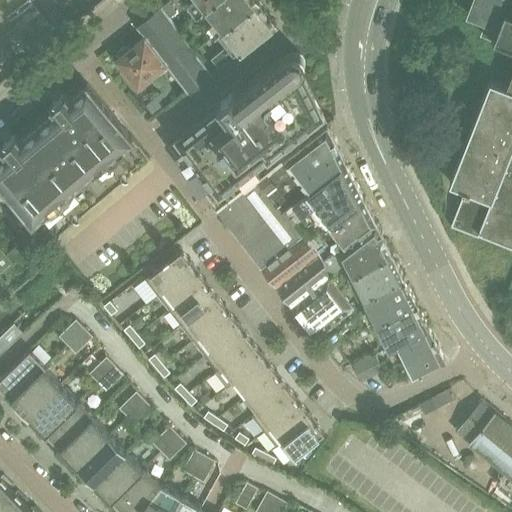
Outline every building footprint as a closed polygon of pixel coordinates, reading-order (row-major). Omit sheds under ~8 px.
[(66,0),(37,0),(49,14),(66,0)] [(188,0),(197,13),(201,10),(213,0),(188,0)] [(213,0),(201,10),(208,20),(206,21),(216,33),(218,32),(257,0),(213,0)] [(226,43),(205,61),(212,70),(276,20),(260,0),(257,0),(218,32),(226,43)] [(511,0),(474,0),(470,14),(486,20),(482,31),(495,36),(494,38),(511,45),(511,71),(507,84),(491,77),(450,180),(463,185),(462,187),(465,188),(452,222),(479,233),(481,229),(511,241),(511,0)] [(166,1),(161,5),(169,15),(174,10),(166,1)] [(145,34),(167,62),(188,89),(212,70),(205,61),(169,15),(161,5),(137,24),(145,34)] [(167,62),(145,34),(117,57),(139,84),(167,62)] [(219,105),(168,144),(217,207),(328,123),(301,70),(302,68),(304,67),(304,65),(305,63),(305,61),(305,59),(305,57),(304,56),(303,54),(302,53),(300,52),(299,51),(298,51),(296,50),(294,50),(293,50),(291,50),(290,51),(288,52),(236,92),(235,90),(217,103),(219,105)] [(0,155),(0,178),(52,240),(74,222),(75,223),(76,224),(77,224),(78,224),(79,223),(80,223),(81,222),(78,219),(123,181),(124,182),(125,182),(126,183),(127,183),(128,182),(129,182),(130,181),(127,178),(152,156),(88,81),(71,96),(67,91),(50,104),(55,109),(22,137),(18,132),(2,145),(6,150),(0,155)] [(152,110),(172,94),(164,84),(145,100),(152,110)] [(217,207),(216,207),(260,264),(273,255),(305,232),(284,206),(346,160),(328,123),(217,207)] [(284,206),(305,232),(310,238),(365,197),(346,160),(284,206)] [(365,197),(310,238),(320,251),(326,259),(377,220),(365,197)] [(12,219),(18,226),(26,219),(21,212),(12,219)] [(40,235),(26,219),(18,226),(31,242),(40,235)] [(377,220),(326,259),(329,273),(341,264),(341,263),(347,260),(353,271),(392,251),(377,220)] [(273,255),(260,264),(276,284),(320,251),(310,238),(305,232),(273,255)] [(156,289),(191,262),(187,257),(188,256),(180,245),(144,274),(156,289)] [(15,246),(7,252),(12,258),(20,252),(15,246)] [(354,305),(329,273),(326,259),(320,251),(276,284),(291,303),(316,335),(354,305)] [(392,251),(353,271),(365,295),(404,275),(392,251)] [(102,280),(108,275),(96,259),(89,264),(102,280)] [(195,267),(191,262),(156,289),(168,305),(204,276),(196,266),(195,267)] [(404,275),(365,295),(377,319),(417,299),(404,275)] [(204,277),(204,276),(168,305),(179,320),(216,291),(208,281),(206,283),(203,278),(204,277)] [(224,301),(216,291),(179,320),(191,335),(228,307),(227,306),(225,307),(222,303),(224,301)] [(417,299),(377,319),(390,344),(399,340),(429,325),(417,299)] [(118,309),(110,300),(104,305),(111,314),(118,309)] [(235,316),(228,307),(191,335),(203,350),(238,323),(234,317),(235,316)] [(67,343),(84,326),(76,318),(59,334),(67,343)] [(124,328),(131,338),(137,332),(130,323),(124,328)] [(242,328),(238,323),(203,350),(215,365),(251,337),(244,327),(242,328)] [(429,325),(399,340),(415,373),(446,357),(429,325)] [(93,335),(84,326),(67,343),(76,351),(93,335)] [(340,329),(323,341),(329,350),(346,337),(340,329)] [(131,338),(139,347),(145,342),(137,332),(131,338)] [(0,353),(10,343),(1,334),(0,335),(0,353)] [(259,347),(251,337),(215,365),(215,366),(220,362),(231,376),(262,353),(257,348),(259,347)] [(11,397),(46,364),(30,348),(0,377),(0,385),(11,396),(11,397)] [(361,380),(383,369),(375,351),(344,367),(350,373),(356,370),(361,380)] [(148,358),(156,367),(162,362),(155,353),(148,358)] [(266,358),(262,353),(231,376),(243,392),(275,367),(267,357),(266,358)] [(98,380),(114,363),(107,355),(90,372),(98,380)] [(156,367),(164,376),(170,371),(162,362),(156,367)] [(123,372),(114,363),(98,380),(106,389),(123,372)] [(46,364),(11,397),(28,414),(61,382),(45,366),(46,364)] [(275,368),(275,367),(243,392),(254,406),(250,410),(286,382),(279,372),(277,373),(274,369),(275,368)] [(77,399),(61,382),(28,414),(45,432),(79,398),(79,397),(77,399)] [(174,387),(183,396),(189,390),(180,382),(174,387)] [(294,392),(286,382),(250,410),(262,426),(298,397),(298,396),(296,398),(293,393),(294,392)] [(432,396),(431,396),(430,397),(436,407),(457,396),(451,386),(432,396)] [(128,414),(144,398),(136,390),(120,406),(128,414)] [(183,396),(191,404),(197,399),(189,390),(183,396)] [(306,407),(298,397),(262,426),(274,441),(309,413),(305,408),(306,407)] [(94,413),(79,398),(45,432),(46,432),(60,446),(60,447),(94,413)] [(153,407),(144,398),(128,414),(136,423),(153,407)] [(456,428),(475,444),(501,413),(482,398),(456,428)] [(204,416),(213,423),(218,416),(208,410),(204,416)] [(95,414),(94,413),(60,447),(77,464),(110,432),(94,415),(95,414)] [(313,418),(309,413),(274,441),(279,438),(291,453),(322,428),(314,417),(313,418)] [(511,422),(501,413),(475,444),(506,470),(497,481),(511,493),(511,422)] [(213,423),(223,430),(228,423),(218,416),(213,423)] [(178,432),(170,424),(153,441),(161,449),(178,432)] [(235,437),(245,444),(249,437),(239,431),(235,437)] [(127,449),(110,432),(77,464),(94,481),(127,449)] [(186,441),(178,432),(161,449),(169,458),(186,441)] [(251,454),(261,460),(265,452),(255,447),(251,454)] [(193,474),(205,453),(195,448),(183,468),(193,474)] [(143,466),(127,449),(94,481),(111,498),(145,465),(144,464),(143,466)] [(261,460),(272,465),(276,458),(265,452),(261,460)] [(215,459),(205,453),(193,474),(204,480),(215,459)] [(138,511),(161,482),(145,465),(111,498),(111,499),(124,511),(138,511)] [(0,476),(0,504),(14,491),(0,476)] [(246,507),(258,486),(247,481),(236,501),(246,507)] [(171,511),(182,493),(161,482),(138,511),(171,511)] [(259,511),(267,511),(277,495),(267,489),(256,510),(259,511)] [(14,491),(0,504),(0,511),(23,511),(29,507),(14,491)] [(197,511),(202,504),(182,493),(171,511),(197,511)] [(281,511),(288,501),(277,495),(267,511),(281,511)]
